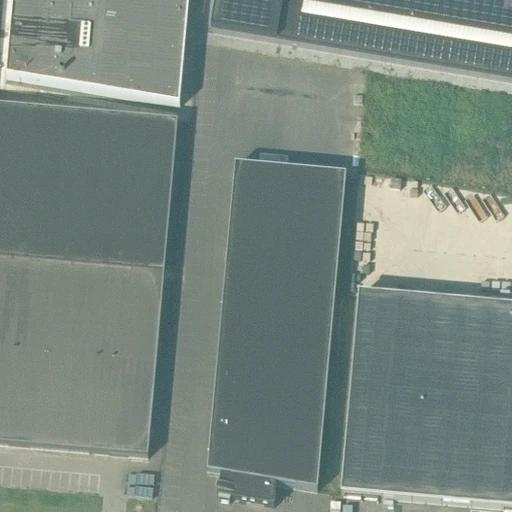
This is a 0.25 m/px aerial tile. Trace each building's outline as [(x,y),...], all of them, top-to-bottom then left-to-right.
[(13,0),(6,80),(179,109),(189,0),(13,0)] [(511,0),(215,0),(210,34),(511,84),(511,0)] [(0,448),(148,462),(164,278),(178,125),(0,108),(0,448)] [(346,178),(235,168),(207,476),(220,478),(217,500),(274,509),(278,487),(319,494),(346,178)] [(466,508),(511,511),(511,310),(485,308),(359,297),(341,497),(466,508)]
